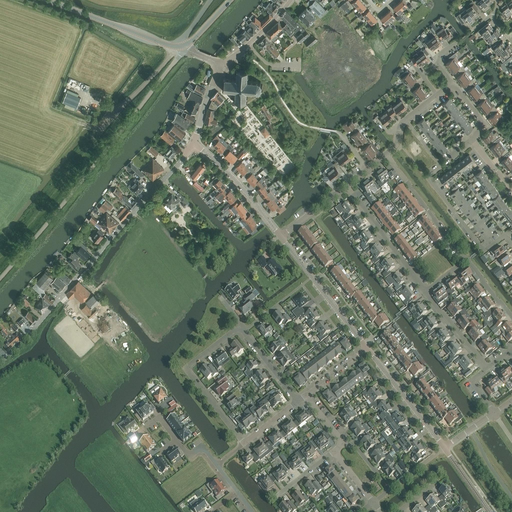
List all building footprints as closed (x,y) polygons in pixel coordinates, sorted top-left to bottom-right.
[(273,0),(275,1),(271,4),(270,3),(265,8),(273,15),(281,6),(277,2),(278,1),(277,0),(273,0)] [(315,0),(309,6),(319,16),(325,10),(315,0)] [(484,0),(480,0),(475,0),(474,2),(480,9),(482,8),(485,12),(491,8),(489,6),(484,0)] [(402,1),(398,5),(403,10),(407,6),(402,1)] [(466,10),(468,12),(474,19),(479,15),(476,11),(478,9),(472,2),(469,4),(468,6),(469,8),(466,10)] [(510,14),(511,12),(511,10),(507,4),(505,2),(500,6),(504,11),(501,13),(507,20),(511,17),(511,16),(510,14)] [(366,8),(362,3),(357,7),(361,12),(366,8)] [(393,9),(398,14),(398,15),(397,16),(399,19),(401,17),(400,15),(402,13),(401,12),(403,10),(398,5),(393,9)] [(316,17),(307,8),(299,16),(301,17),(299,18),(301,20),(302,19),(308,25),(316,17)] [(292,28),(298,23),(286,11),(281,17),(287,24),(283,28),(286,31),(290,27),(292,28)] [(364,15),(368,20),(373,15),(369,11),(364,15)] [(390,11),(385,15),(390,21),(395,17),(390,11)] [(476,21),(474,19),(468,12),(465,14),(464,12),(462,12),(456,17),(462,25),(467,21),(471,25),(476,21)] [(252,21),(262,28),(273,17),(270,13),(261,22),(255,17),(252,21)] [(377,20),(373,15),(368,20),(372,25),(377,20)] [(381,19),(386,25),(384,27),(386,30),(390,26),(388,23),(390,21),(385,15),(381,19)] [(249,27),(246,30),(251,37),(257,32),(255,30),(258,28),(254,23),(254,24),(252,21),(249,24),(251,26),(249,28),(249,27)] [(272,29),(279,37),(285,31),(283,28),(278,23),(272,29)] [(297,33),(299,36),(297,38),(301,42),(309,35),(305,31),(298,23),(292,28),(290,27),(286,31),(292,37),(297,33)] [(434,23),(431,25),(436,32),(437,33),(440,38),(441,39),(444,37),(446,40),(453,35),(449,30),(447,32),(443,27),(441,28),(439,26),(437,27),(434,23)] [(482,36),(485,38),(487,37),(494,31),(489,23),(477,33),(479,36),(481,37),(482,36)] [(279,37),(272,29),(266,34),(270,39),(271,38),(274,41),(279,37)] [(496,29),(494,31),(487,37),(489,39),(488,40),(487,42),(490,46),(498,40),(496,38),(501,34),(496,29)] [(238,37),(242,42),(246,39),(247,40),(251,37),(246,31),(238,37)] [(435,36),(431,40),(435,45),(437,48),(442,44),(438,40),(440,38),(437,33),(434,35),(435,36)] [(317,41),(314,36),(305,44),(309,48),(317,41)] [(233,38),(230,40),(236,47),(238,45),(233,38)] [(266,47),(271,53),(275,58),(280,54),(266,38),(258,44),(263,50),(266,47)] [(426,41),(423,43),(427,48),(429,46),(433,51),(437,48),(435,45),(431,40),(427,43),(426,41)] [(497,54),(499,53),(507,46),(503,41),(499,45),(497,42),(489,48),(492,52),(493,52),(495,51),(497,54)] [(499,53),(501,55),(500,56),(499,58),(502,62),(510,56),(508,53),(511,50),(511,49),(509,45),(507,46),(499,53)] [(422,50),(417,53),(420,56),(426,64),(430,60),(427,56),(429,54),(425,49),(423,51),(422,50)] [(414,57),(412,59),(415,64),(418,63),(421,67),(426,64),(420,56),(417,53),(413,56),(414,57)] [(455,53),(454,55),(449,58),(451,61),(446,64),(450,69),(457,63),(459,61),(456,57),(457,56),(455,53)] [(501,65),(500,67),(503,71),(506,69),(507,71),(508,70),(510,72),(511,75),(511,74),(511,57),(511,56),(507,60),(501,64),(501,65)] [(457,70),(459,72),(464,68),(462,66),(461,67),(457,63),(450,69),(453,73),(457,70)] [(457,78),(460,82),(468,76),(465,72),(466,71),(464,68),(459,72),(461,74),(457,78)] [(237,70),(236,70),(236,71),(237,71),(237,75),(236,75),(235,76),(237,76),(236,80),(231,80),(232,79),(230,79),(230,80),(226,79),(226,78),(225,78),(225,79),(223,79),(223,80),(225,80),(224,85),(224,90),(222,90),(222,91),(224,91),(224,92),(225,92),(225,91),(229,91),(229,93),(230,93),(230,92),(235,92),(235,96),(234,96),(234,97),(235,97),(235,101),(233,101),(233,102),(235,102),(234,103),(235,103),(235,102),(245,103),(245,104),(246,104),(246,103),(247,103),(247,102),(246,102),(246,98),(248,98),(248,97),(247,97),(247,93),(251,93),(251,94),(252,94),(252,93),(256,94),(256,95),(257,95),(257,94),(259,93),(260,94),(261,93),(260,92),(261,90),(263,91),(263,90),(262,89),(262,87),(263,86),(263,85),(262,86),(261,84),(261,83),(260,82),(260,83),(258,82),(258,81),(257,81),(257,82),(253,82),(253,80),(252,80),(252,82),(247,81),(248,77),(249,77),(249,76),(248,76),(248,72),(249,72),(249,71),(248,71),(248,70),(247,71),(238,70),(238,69),(237,69),(237,70)] [(402,78),(406,82),(413,76),(410,72),(405,75),(403,73),(399,77),(401,79),(402,78)] [(417,81),(413,76),(406,82),(409,87),(407,88),(409,90),(414,87),(412,84),(417,81)] [(468,83),(470,86),(475,82),(476,81),(474,78),(471,80),(468,76),(460,82),(464,87),(468,83)] [(477,84),(475,82),(470,86),(472,88),(467,91),(471,96),(479,90),(475,86),(477,84)] [(191,86),(189,89),(191,91),(192,91),(194,93),(195,91),(203,95),(206,90),(197,85),(195,88),(191,86)] [(416,89),(414,87),(409,90),(414,97),(416,96),(424,90),(421,85),(416,89)] [(195,115),(196,114),(197,113),(198,111),(197,110),(203,98),(187,90),(186,93),(190,95),(187,99),(191,101),(187,110),(195,115)] [(427,94),(424,90),(416,96),(419,100),(418,101),(420,104),(425,100),(423,98),(427,94)] [(479,97),(480,99),(486,95),(483,93),(482,94),(479,90),(471,96),(474,100),(479,97)] [(77,108),(81,98),(67,92),(63,103),(77,108)] [(212,100),(209,107),(209,108),(216,109),(218,106),(225,98),(218,92),(211,99),(212,100)] [(478,105),(481,109),(491,102),(486,95),(480,99),(482,102),(478,105)] [(397,103),(403,111),(407,107),(404,103),(406,101),(402,96),(400,98),(401,100),(397,103)] [(443,108),(445,109),(453,103),(450,99),(443,103),(445,106),(443,108)] [(489,110),(491,113),(496,109),(491,102),(481,109),(485,114),(489,110)] [(391,105),(389,107),(393,112),(395,110),(398,114),(403,111),(397,103),(393,106),(391,105)] [(457,107),(453,103),(445,109),(446,111),(448,110),(450,112),(457,107)] [(267,120),(272,117),(264,105),(260,109),(267,120)] [(387,110),(383,114),(389,121),(394,118),(390,114),(393,112),(389,107),(386,109),(387,110)] [(450,116),(452,118),(460,111),(457,107),(450,112),(452,115),(450,116)] [(205,123),(216,126),(218,121),(213,119),(215,111),(208,109),(205,123)] [(498,111),(496,109),(491,113),(493,115),(488,119),(493,125),(498,121),(496,120),(502,116),(498,111)] [(455,118),(457,121),(463,116),(460,111),(452,118),(453,120),(455,118)] [(195,118),(186,114),(183,112),(181,115),(185,119),(193,123),(195,118)] [(186,133),(183,132),(185,129),(189,122),(177,114),(172,121),(180,126),(179,128),(175,124),(168,132),(179,142),(186,133)] [(385,125),(389,121),(383,114),(379,117),(378,115),(375,117),(379,122),(381,120),(385,125)] [(457,125),(458,126),(467,120),(463,116),(457,121),(459,123),(457,125)] [(417,124),(421,128),(429,122),(428,120),(426,121),(424,119),(417,124)] [(462,127),(464,129),(470,124),(467,120),(458,126),(460,128),(462,127)] [(352,128),(354,130),(360,126),(356,121),(354,123),(352,121),(349,123),(348,121),(343,125),(348,132),(352,128)] [(421,128),(424,132),(431,127),(429,125),(431,124),(429,122),(421,128)] [(473,129),(470,124),(464,129),(465,132),(463,133),(465,135),(467,134),(473,129)] [(351,136),(355,141),(363,135),(361,132),(363,131),(361,129),(363,128),(361,125),(360,126),(354,130),(356,133),(351,136)] [(424,132),(427,137),(436,130),(434,128),(432,130),(431,127),(424,132)] [(261,131),(263,134),(266,138),(270,134),(268,131),(265,128),(261,131)] [(427,137),(431,141),(437,136),(435,134),(437,132),(436,130),(427,137)] [(171,145),(176,140),(166,131),(161,137),(171,145)] [(492,132),(490,133),(482,139),(486,143),(491,139),(493,141),(499,136),(496,132),(494,134),(492,132)] [(363,141),(365,144),(370,140),(368,137),(367,138),(364,134),(363,135),(355,141),(358,145),(363,141)] [(232,141),(236,145),(241,140),(237,136),(232,141)] [(431,141),(434,145),(442,139),(441,137),(439,138),(437,136),(431,141)] [(214,146),(217,150),(225,141),(221,138),(221,139),(218,137),(214,141),(216,143),(214,146)] [(490,149),(493,153),(504,145),(499,138),(494,142),(495,144),(490,149)] [(434,145),(437,149),(444,144),(442,142),(444,141),(442,139),(434,145)] [(363,149),(366,154),(375,147),(374,146),(375,145),(373,143),(372,143),(372,142),(370,140),(365,144),(367,146),(363,149)] [(224,150),(226,151),(231,146),(229,144),(229,145),(225,141),(217,150),(221,153),(224,150)] [(446,147),(444,144),(437,149),(441,154),(447,149),(449,147),(448,145),(446,147)] [(509,151),(507,149),(504,145),(493,153),(496,157),(502,153),(504,155),(509,151)] [(149,150),(157,157),(160,153),(153,146),(149,150)] [(225,156),(229,160),(234,154),(232,152),(235,149),(231,146),(226,151),(228,153),(225,156)] [(167,151),(168,152),(165,155),(170,159),(177,151),(172,147),(169,150),(168,149),(167,151)] [(343,149),(339,152),(347,162),(351,159),(347,154),(350,152),(346,147),(343,149)] [(379,151),(378,151),(378,150),(378,149),(376,148),(376,147),(375,147),(366,154),(370,158),(374,155),(376,157),(381,153),(379,151)] [(233,163),(238,157),(240,159),(245,154),(242,151),(237,156),(234,154),(229,160),(233,163)] [(335,156),(332,158),(336,162),(336,163),(339,161),(342,165),(347,162),(339,152),(335,156)] [(504,167),(511,161),(511,160),(511,155),(509,152),(504,156),(506,158),(501,163),(504,167)] [(470,155),(465,159),(470,165),(472,163),(473,164),(475,163),(470,155)] [(154,181),(165,170),(154,159),(143,170),(154,181)] [(236,167),(240,171),(248,163),(245,159),(236,167)] [(465,159),(461,162),(469,172),(471,170),(468,167),(470,165),(465,159)] [(131,161),(126,166),(130,171),(129,172),(133,176),(135,173),(141,179),(145,175),(144,175),(135,166),(133,164),(133,163),(131,161)] [(333,164),(329,167),(331,169),(337,177),(341,174),(338,169),(340,167),(336,163),(336,162),(334,164),(333,164)] [(466,173),(469,172),(461,162),(457,165),(462,172),(464,170),(466,173)] [(254,169),(248,163),(240,171),(243,175),(246,172),(248,174),(254,169)] [(201,164),(196,170),(200,174),(206,166),(204,164),(203,166),(201,164)] [(460,173),(462,172),(457,165),(452,168),(458,176),(460,174),(460,173)] [(455,177),(456,178),(457,179),(460,178),(458,176),(452,168),(448,172),(453,178),(455,177)] [(257,173),(254,169),(248,174),(249,176),(247,178),(250,182),(256,177),(255,175),(257,173)] [(325,176),(322,178),(325,182),(330,178),(332,181),(337,177),(331,169),(326,173),(325,171),(322,173),(325,176)] [(125,171),(121,174),(127,181),(132,176),(126,170),(125,171)] [(194,181),(200,174),(196,170),(191,176),(193,177),(192,179),(194,181)] [(394,178),(390,173),(388,171),(386,172),(384,170),(379,173),(386,181),(390,178),(392,180),(394,178)] [(478,180),(485,175),(482,171),(475,176),(478,180)] [(448,172),(444,175),(451,184),(453,183),(451,180),(453,178),(448,172)] [(382,184),(386,181),(379,173),(375,176),(380,182),(377,183),(381,188),(384,186),(382,184)] [(256,184),(258,186),(264,180),(259,175),(256,177),(250,182),(253,186),(256,184)] [(447,183),(448,184),(449,186),(451,185),(451,184),(444,175),(440,179),(444,185),(447,183)] [(478,180),(481,185),(488,179),(485,175),(478,180)] [(217,177),(209,184),(212,187),(215,184),(219,188),(224,183),(220,179),(219,180),(217,177)] [(129,186),(130,188),(137,195),(140,192),(142,190),(145,186),(138,180),(137,181),(135,179),(129,186)] [(279,179),(275,182),(280,188),(284,185),(279,179)] [(481,185),(485,189),(492,183),(488,179),(481,185)] [(258,186),(260,188),(257,190),(260,194),(269,187),(267,185),(268,185),(264,180),(258,186)] [(366,183),(372,191),(374,194),(380,189),(377,184),(374,186),(370,180),(366,183)] [(196,182),(193,185),(201,191),(203,188),(201,186),(196,182)] [(215,196),(213,198),(216,201),(218,199),(227,191),(225,189),(228,187),(224,183),(219,188),(216,191),(218,193),(215,196)] [(369,194),(372,191),(366,183),(362,187),(366,192),(364,194),(367,199),(371,196),(369,194)] [(485,189),(488,193),(495,188),(492,183),(485,189)] [(393,197),(394,199),(406,189),(402,185),(394,191),(397,194),(393,197)] [(266,196),(267,198),(273,193),(269,187),(260,194),(263,198),(266,196)] [(498,192),(495,188),(488,193),(491,197),(498,192)] [(123,194),(118,189),(114,193),(121,199),(120,200),(132,210),(139,203),(131,196),(128,200),(122,195),(123,194)] [(399,197),(402,200),(409,194),(406,189),(394,199),(396,200),(399,197)] [(454,200),(465,191),(464,189),(460,192),(458,189),(450,195),(454,200)] [(227,191),(218,199),(221,202),(224,199),(226,201),(227,200),(228,199),(234,194),(231,190),(228,193),(227,191)] [(266,202),(269,206),(278,199),(275,196),(279,192),(278,190),(273,193),(267,198),(269,200),(266,202)] [(454,200),(457,204),(465,198),(463,195),(466,193),(465,191),(454,200)] [(234,194),(228,199),(231,203),(232,203),(237,198),(234,194)] [(400,206),(401,208),(413,198),(409,194),(402,200),(404,203),(400,206)] [(492,200),(495,204),(502,199),(499,194),(492,200)] [(164,202),(167,205),(164,207),(170,212),(173,210),(172,209),(179,203),(178,202),(172,195),(164,202)] [(184,203),(182,204),(185,207),(190,203),(184,197),(181,200),(184,203)] [(280,198),(278,199),(269,206),(272,210),(275,208),(277,211),(278,211),(280,214),(287,209),(285,206),(286,205),(280,198)] [(416,203),(413,198),(401,208),(403,209),(406,206),(409,209),(416,203)] [(457,204),(461,209),(472,200),(471,198),(467,201),(465,198),(457,204)] [(495,204),(498,208),(505,203),(502,199),(495,204)] [(461,209),(464,213),(472,207),(470,204),(473,202),(472,200),(461,209)] [(104,206),(109,211),(113,207),(106,201),(102,205),(104,206)] [(231,207),(229,208),(230,209),(231,210),(232,209),(236,214),(245,207),(242,202),(239,204),(238,203),(237,202),(231,207)] [(372,209),(375,213),(387,204),(386,202),(382,205),(380,202),(372,209)] [(335,209),(337,211),(340,215),(343,213),(351,207),(347,203),(344,206),(342,203),(335,209)] [(420,207),(416,203),(409,209),(411,212),(407,215),(408,217),(420,207)] [(509,207),(505,203),(498,208),(496,210),(500,214),(502,213),(509,207)] [(389,206),(387,204),(375,213),(379,218),(387,212),(385,209),(389,206)] [(117,216),(123,221),(131,212),(125,207),(117,216)] [(238,216),(234,219),(238,223),(238,222),(241,220),(247,215),(245,213),(248,211),(245,207),(236,214),(238,216)] [(354,211),(351,207),(343,213),(344,215),(342,218),(345,221),(352,216),(350,214),(354,211)] [(424,212),(420,207),(408,217),(410,218),(413,215),(416,218),(424,212)] [(474,210),(472,207),(464,213),(468,218),(479,209),(478,207),(474,210)] [(502,213),(505,217),(511,211),(509,207),(502,213)] [(480,211),(479,209),(468,218),(471,222),(479,216),(477,213),(480,211)] [(389,214),(387,212),(379,218),(382,222),(394,213),(393,211),(389,214)] [(107,213),(102,218),(114,229),(119,224),(107,213)] [(396,215),(394,213),(382,222),(386,227),(394,221),(392,218),(396,215)] [(247,215),(241,220),(245,226),(254,219),(251,215),(249,217),(247,215)] [(352,224),(353,227),(361,221),(358,216),(354,219),(353,217),(346,222),(349,226),(352,224)] [(481,219),(479,216),(471,222),(475,227),(486,218),(485,216),(481,219)] [(89,221),(94,225),(97,221),(92,217),(89,221)] [(418,222),(422,227),(429,222),(425,217),(418,222)] [(102,218),(98,223),(110,234),(114,229),(102,218)] [(475,227),(478,231),(486,225),(484,222),(487,220),(486,218),(475,227)] [(245,226),(243,228),(248,235),(251,233),(253,235),(258,231),(256,229),(257,228),(255,225),(257,223),(254,219),(245,226)] [(386,227),(389,231),(401,222),(400,220),(396,223),(394,221),(386,227)] [(365,225),(361,221),(353,227),(356,230),(355,232),(357,234),(363,230),(361,228),(365,225)] [(403,224),(401,222),(389,231),(393,236),(401,230),(399,227),(403,224)] [(422,227),(425,231),(432,226),(429,222),(422,227)] [(478,231),(482,236),(493,227),(492,225),(488,228),(486,225),(478,231)] [(425,231),(428,235),(435,230),(432,226),(425,231)] [(494,229),(493,227),(482,236),(486,240),(493,234),(491,231),(494,229)] [(301,237),(308,232),(305,228),(299,232),(298,233),(301,237)] [(98,232),(92,239),(98,244),(102,240),(101,239),(103,237),(102,236),(104,234),(100,230),(98,232)] [(428,235),(432,240),(439,234),(435,230),(428,235)] [(361,239),(363,242),(370,236),(370,235),(367,231),(362,236),(360,234),(354,238),(356,241),(361,239)] [(308,232),(301,237),(304,241),(311,236),(308,232)] [(442,239),(439,234),(432,240),(435,244),(442,239)] [(370,236),(363,242),(364,244),(361,247),(364,251),(370,246),(368,244),(374,240),(372,238),(373,237),(371,235),(370,235),(370,236)] [(311,236),(304,241),(307,245),(314,240),(311,236)] [(395,241),(398,245),(405,240),(401,236),(395,241)] [(314,240),(307,245),(311,251),(319,244),(318,243),(318,244),(314,240)] [(398,245),(401,250),(408,244),(405,240),(398,245)] [(81,247),(76,253),(84,260),(90,254),(84,249),(87,247),(81,242),(79,244),(81,247)] [(315,256),(323,250),(319,246),(320,245),(319,244),(311,251),(315,256)] [(401,250),(405,254),(411,249),(408,244),(401,250)] [(370,251),(373,255),(381,249),(378,245),(372,250),(371,247),(366,251),(368,253),(370,251)] [(497,258),(507,251),(504,248),(502,249),(499,246),(490,253),(491,254),(493,256),(495,255),(497,258)] [(381,249),(373,255),(375,258),(372,261),(375,264),(380,260),(379,258),(384,253),(383,252),(384,251),(382,248),(381,249)] [(415,253),(411,249),(405,254),(408,258),(415,253)] [(319,260),(326,254),(323,250),(315,256),(319,260)] [(81,266),(76,261),(78,259),(77,259),(73,254),(72,253),(68,257),(71,260),(69,263),(77,271),(81,266)] [(418,257),(415,253),(408,258),(411,263),(418,257)] [(511,262),(511,261),(508,257),(511,256),(508,253),(498,260),(504,267),(511,262)] [(322,264),(329,258),(326,254),(319,260),(322,264)] [(273,261),(269,264),(263,257),(258,261),(263,267),(265,266),(270,272),(271,271),(276,277),(281,274),(280,272),(282,270),(280,267),(278,268),(273,261)] [(329,258),(322,264),(325,268),(326,267),(332,262),(329,258)] [(376,265),(378,268),(381,272),(384,269),(392,263),(389,259),(383,263),(381,261),(376,265)] [(395,267),(392,263),(384,269),(386,271),(383,274),(386,278),(391,274),(389,272),(395,267)] [(330,273),(334,277),(341,271),(338,267),(330,273)] [(462,270),(468,278),(473,275),(466,267),(462,270)] [(464,281),(468,278),(462,270),(458,273),(462,279),(460,281),(464,285),(466,283),(464,281)] [(344,276),(341,271),(334,277),(337,281),(344,276)] [(46,272),(36,283),(44,289),(53,279),(46,272)] [(60,278),(63,281),(67,284),(71,279),(62,272),(57,277),(59,279),(60,278)] [(390,280),(393,284),(401,278),(398,274),(394,277),(392,274),(387,279),(389,281),(390,280)] [(348,280),(344,276),(337,281),(341,286),(348,280)] [(462,287),(464,285),(460,281),(458,282),(454,277),(449,280),(456,288),(460,285),(462,287)] [(52,285),(59,291),(60,292),(65,286),(57,278),(52,285)] [(404,282),(401,278),(393,284),(396,288),(395,289),(397,292),(402,287),(401,285),(404,282)] [(341,286),(344,290),(351,284),(348,280),(341,286)] [(453,290),(456,288),(449,280),(445,283),(450,289),(447,290),(451,295),(455,292),(453,290)] [(82,303),(91,293),(78,282),(66,295),(71,299),(74,296),(82,303)] [(36,283),(32,287),(40,294),(39,295),(42,297),(46,293),(45,293),(44,289),(36,283)] [(344,290),(347,294),(354,289),(351,284),(344,290)] [(231,286),(225,291),(233,301),(239,296),(237,293),(241,290),(236,285),(233,287),(231,286)] [(467,294),(469,292),(473,296),(482,289),(479,285),(473,289),(471,287),(465,292),(467,294)] [(449,297),(451,295),(447,290),(445,292),(441,287),(437,290),(443,298),(447,295),(449,297)] [(404,298),(407,296),(412,292),(413,291),(411,288),(410,289),(408,288),(405,290),(403,288),(396,293),(399,297),(402,296),(404,298)] [(351,299),(352,297),(358,293),(357,293),(354,289),(347,294),(351,299)] [(476,303),(481,300),(479,297),(485,293),(482,289),(473,296),(476,300),(473,302),(475,304),(476,303)] [(433,293),(435,296),(433,298),(438,305),(445,300),(443,298),(437,290),(433,293)] [(352,297),(355,302),(363,296),(359,291),(357,293),(358,293),(352,297)] [(415,296),(412,292),(407,296),(404,298),(406,300),(403,302),(406,306),(413,301),(411,299),(415,296)] [(48,296),(46,293),(42,297),(50,304),(51,305),(54,300),(50,296),(48,296)] [(238,308),(241,311),(241,312),(242,313),(243,314),(244,314),(244,315),(254,308),(250,302),(255,298),(251,293),(243,299),(246,302),(238,308)] [(292,312),(297,318),(304,312),(301,308),(308,302),(302,294),(293,301),(298,307),(292,312)] [(355,302),(359,306),(366,300),(363,296),(355,302)] [(34,307),(42,314),(50,305),(42,298),(34,307)] [(476,303),(478,306),(481,310),(484,308),(492,302),(489,298),(483,302),(481,300),(476,303)] [(459,307),(457,304),(459,303),(456,299),(451,302),(453,305),(448,309),(451,313),(459,307)] [(359,306),(362,310),(369,304),(366,300),(359,306)] [(495,306),(492,302),(484,308),(487,312),(483,315),(485,317),(486,316),(491,312),(489,310),(495,306)] [(409,309),(412,313),(414,316),(424,308),(421,303),(415,308),(414,306),(409,309)] [(87,315),(90,317),(91,318),(98,311),(93,306),(91,308),(87,304),(81,310),(86,315),(87,315)] [(362,310),(365,314),(373,309),(369,304),(362,310)] [(13,310),(18,315),(21,312),(16,307),(13,310)] [(460,313),(461,315),(466,311),(464,309),(462,311),(459,307),(451,313),(454,317),(460,313)] [(427,312),(424,308),(414,316),(419,322),(423,318),(422,316),(427,312)] [(307,317),(308,319),(316,313),(313,309),(307,313),(306,311),(304,312),(297,318),(298,319),(299,318),(301,320),(306,318),(307,317)] [(365,314),(369,319),(376,313),(373,309),(365,314)] [(492,316),(495,320),(503,314),(500,309),(494,314),(492,312),(491,312),(486,316),(488,319),(492,316)] [(24,316),(25,317),(33,324),(33,325),(38,320),(28,311),(24,316)] [(458,322),(461,326),(469,320),(466,316),(468,314),(466,311),(461,315),(463,317),(458,322)] [(273,317),(279,325),(283,322),(285,325),(291,321),(287,315),(284,318),(279,312),(273,317)] [(308,323),(309,325),(311,328),(318,323),(316,320),(320,317),(316,313),(308,319),(310,321),(308,323)] [(372,323),(374,321),(378,318),(379,317),(378,316),(376,313),(369,319),(372,323)] [(382,314),(381,313),(378,316),(379,317),(378,318),(383,325),(388,321),(382,314)] [(104,314),(96,320),(104,330),(111,325),(104,314)] [(495,326),(497,329),(504,323),(502,321),(506,318),(503,314),(495,320),(498,324),(495,326)] [(424,324),(427,327),(435,321),(432,317),(426,322),(424,319),(419,323),(421,325),(424,324)] [(379,328),(383,325),(378,318),(374,321),(379,328)] [(471,328),(472,327),(477,323),(475,321),(474,322),(471,318),(469,320),(461,326),(464,330),(470,326),(471,328)] [(438,325),(435,321),(427,327),(430,331),(428,333),(429,336),(434,332),(432,330),(438,325)] [(317,330),(319,333),(327,326),(323,322),(320,325),(318,323),(311,328),(313,330),(315,329),(316,331),(317,330)] [(502,329),(505,333),(511,326),(511,325),(510,322),(505,325),(504,323),(497,329),(498,331),(502,329)] [(469,334),(472,338),(480,332),(477,328),(479,326),(477,323),(472,327),(474,329),(469,334)] [(265,328),(263,324),(258,329),(264,337),(273,330),(269,325),(265,328)] [(321,335),(320,335),(318,337),(322,341),(329,336),(327,333),(330,331),(327,326),(319,333),(321,335)] [(3,331),(16,344),(23,338),(18,333),(13,337),(6,329),(3,331)] [(391,336),(387,331),(386,329),(380,334),(382,336),(380,337),(384,342),(391,336)] [(437,338),(439,340),(447,334),(444,330),(438,334),(437,332),(432,336),(435,339),(437,338)] [(481,338),(482,340),(487,336),(485,334),(483,336),(480,332),(472,338),(475,342),(481,338)] [(450,338),(447,334),(439,340),(441,342),(439,345),(442,348),(447,345),(445,342),(450,338)] [(384,342),(387,346),(396,339),(394,336),(392,337),(391,336),(384,342)] [(478,346),(482,351),(490,344),(487,340),(489,339),(487,336),(482,340),(484,342),(478,346)] [(15,345),(9,338),(7,341),(8,342),(3,346),(8,352),(15,345)] [(345,340),(344,342),(342,339),(336,343),(339,348),(342,346),(346,351),(351,347),(345,340)] [(387,346),(390,350),(398,344),(397,344),(399,343),(396,339),(387,346)] [(279,349),(281,352),(286,348),(280,340),(269,348),(273,354),(279,349)] [(237,341),(231,346),(233,348),(229,352),(232,357),(237,353),(238,354),(244,349),(237,341)] [(342,352),(339,348),(336,343),(331,347),(338,356),(341,354),(340,353),(342,352)] [(448,349),(451,353),(459,347),(455,343),(450,347),(448,345),(443,349),(445,351),(448,349)] [(390,350),(394,354),(403,347),(401,345),(399,346),(398,344),(390,350)] [(493,348),(490,344),(482,351),(485,355),(491,350),(492,353),(497,349),(495,346),(493,348)] [(394,354),(397,359),(404,353),(403,351),(406,348),(404,346),(403,347),(394,354)] [(449,354),(451,357),(450,358),(450,359),(452,362),(458,358),(456,355),(462,351),(461,349),(462,349),(459,346),(459,347),(451,353),(449,354)] [(277,358),(281,363),(291,355),(288,350),(286,347),(286,348),(281,352),(283,354),(277,358)] [(336,358),(338,356),(331,347),(327,351),(333,359),(335,357),(336,358)] [(331,360),(333,359),(327,351),(322,354),(329,363),(332,361),(331,360)] [(223,352),(214,359),(216,361),(213,364),(218,370),(221,367),(220,365),(228,358),(223,352)] [(400,363),(408,357),(411,354),(409,352),(406,355),(404,353),(397,359),(400,363)] [(327,365),(329,363),(322,354),(318,358),(324,366),(326,364),(327,365)] [(291,355),(281,363),(284,367),(289,363),(291,365),(296,361),(291,355)] [(400,363),(404,367),(411,361),(408,357),(400,363)] [(459,363),(461,367),(469,361),(466,357),(462,360),(460,358),(454,362),(456,365),(459,363)] [(322,367),(324,366),(318,358),(313,361),(320,370),(323,368),(322,367)] [(442,360),(440,361),(445,368),(452,363),(452,362),(450,359),(445,363),(442,360)] [(416,360),(412,363),(411,361),(404,367),(407,371),(409,370),(413,366),(418,363),(416,360)] [(248,370),(247,370),(244,373),(248,377),(254,372),(252,370),(258,366),(254,361),(246,367),(248,370)] [(318,372),(320,370),(313,361),(309,365),(315,373),(317,371),(318,372)] [(473,365),(469,361),(461,367),(464,371),(462,372),(464,375),(466,378),(472,373),(470,370),(470,371),(468,368),(473,365)] [(413,366),(419,373),(423,370),(418,363),(413,366)] [(359,368),(356,370),(357,371),(363,379),(364,379),(368,375),(367,373),(369,371),(364,364),(359,367),(359,368)] [(209,368),(206,365),(200,370),(207,379),(211,375),(212,377),(217,373),(212,366),(209,368)] [(309,365),(304,368),(311,377),(314,375),(313,374),(315,373),(309,365)] [(414,376),(419,373),(413,366),(409,370),(414,376)] [(507,366),(502,369),(510,379),(511,380),(511,378),(511,370),(511,372),(507,366)] [(309,379),(311,377),(304,368),(300,372),(306,380),(307,380),(308,378),(309,379)] [(503,378),(501,380),(504,385),(507,383),(506,382),(510,379),(502,369),(498,372),(503,378)] [(256,375),(254,372),(248,377),(250,380),(251,379),(255,383),(265,375),(261,370),(256,375)] [(355,372),(352,374),(359,383),(364,379),(363,379),(357,371),(356,372),(355,372)] [(300,372),(295,376),(297,378),(294,380),(300,387),(305,384),(305,383),(307,381),(307,380),(306,380),(300,372)] [(355,386),(359,383),(352,374),(350,376),(349,378),(355,386)] [(268,379),(265,375),(255,383),(260,390),(265,386),(263,383),(268,379)] [(419,390),(426,384),(423,380),(424,379),(423,376),(415,382),(417,384),(416,385),(419,390)] [(502,386),(504,385),(501,380),(498,382),(494,376),(490,379),(496,387),(500,384),(502,386)] [(224,377),(217,383),(219,385),(214,389),(219,396),(220,395),(221,397),(227,392),(226,390),(229,388),(225,384),(227,382),(224,377)] [(351,389),(355,386),(349,378),(347,379),(347,378),(344,380),(351,389)] [(494,389),(496,387),(490,379),(486,382),(490,388),(489,389),(488,388),(485,390),(490,396),(495,392),(494,389)] [(347,393),(351,389),(344,380),(341,382),(342,383),(340,384),(347,393)] [(342,396),(347,393),(340,384),(339,386),(338,385),(335,387),(342,396)] [(419,390),(422,394),(430,388),(426,384),(419,390)] [(333,390),(332,391),(338,399),(342,396),(335,387),(333,389),(333,390)] [(368,400),(378,392),(375,388),(369,392),(368,390),(362,394),(365,399),(366,398),(368,400)] [(422,394),(426,398),(433,393),(430,388),(422,394)] [(155,393),(157,396),(154,398),(159,404),(167,398),(161,389),(155,393)] [(273,395),(271,397),(277,404),(282,401),(277,396),(280,394),(276,389),(274,391),(275,392),(273,394),(273,395)] [(330,405),(338,399),(332,391),(331,390),(328,392),(323,395),(330,405)] [(382,397),(378,392),(368,400),(371,404),(369,406),(371,409),(373,407),(378,403),(376,401),(382,397)] [(435,395),(433,393),(426,398),(429,403),(439,395),(437,393),(435,395)] [(230,410),(233,408),(239,403),(234,397),(233,397),(231,394),(225,398),(228,402),(225,403),(230,410)] [(269,398),(268,397),(267,395),(262,399),(267,406),(270,404),(273,408),(277,404),(271,397),(269,398)] [(429,403),(432,407),(440,401),(438,399),(440,397),(439,395),(429,403)] [(268,412),(265,407),(267,406),(262,399),(258,402),(260,405),(258,407),(264,415),(268,412)] [(379,410),(381,412),(389,406),(385,401),(380,405),(378,403),(373,407),(375,409),(377,408),(378,410),(379,410)] [(432,407),(436,411),(443,405),(440,401),(432,407)] [(147,404),(142,408),(148,417),(153,413),(152,411),(155,409),(151,404),(148,406),(147,404)] [(344,419),(352,413),(350,411),(351,410),(349,408),(351,407),(349,405),(344,408),(346,411),(340,415),(344,419)] [(446,410),(443,405),(436,411),(439,415),(446,410)] [(392,410),(389,406),(381,412),(378,414),(383,421),(384,420),(389,417),(387,414),(392,410)] [(260,418),(264,415),(258,407),(256,409),(255,408),(253,410),(252,408),(249,410),(251,412),(253,410),(260,418)] [(142,408),(136,412),(138,414),(135,416),(139,422),(142,419),(143,421),(148,417),(142,408)] [(247,416),(244,418),(251,425),(255,422),(248,414),(251,412),(249,410),(247,412),(248,413),(246,415),(247,416)] [(442,420),(445,418),(444,418),(449,415),(450,414),(449,414),(446,410),(439,415),(442,420)] [(299,413),(305,422),(312,416),(309,411),(306,413),(304,411),(299,413)] [(356,421),(358,419),(361,416),(358,413),(357,414),(355,411),(352,413),(344,419),(347,424),(354,418),(356,421)] [(449,415),(454,422),(455,423),(457,423),(462,420),(461,419),(463,418),(460,415),(459,416),(458,417),(453,411),(449,414),(450,414),(449,415)] [(297,420),(295,422),(299,427),(299,426),(301,428),(307,424),(305,422),(299,413),(296,418),(297,420)] [(178,419),(175,414),(167,420),(170,425),(178,419)] [(390,422),(392,425),(400,418),(397,414),(390,419),(389,417),(384,420),(386,423),(388,421),(390,423),(390,422)] [(454,422),(449,415),(444,418),(445,418),(450,425),(454,422)] [(235,420),(240,425),(239,426),(242,431),(245,428),(246,429),(251,425),(244,418),(242,419),(240,416),(235,420)] [(124,422),(126,425),(123,428),(127,434),(137,426),(133,420),(132,421),(130,418),(124,422)] [(400,418),(392,425),(391,426),(392,428),(392,429),(395,433),(400,429),(398,427),(403,423),(400,418)] [(182,423),(178,419),(170,425),(173,429),(182,423)] [(351,428),(354,433),(362,426),(360,424),(361,424),(359,421),(358,419),(356,421),(358,423),(351,428)] [(299,427),(295,422),(293,424),(291,422),(286,424),(292,432),(299,427)] [(185,427),(182,423),(173,429),(176,433),(185,427)] [(284,431),(282,432),(285,437),(292,432),(286,424),(282,428),(284,431)] [(364,432),(366,434),(368,433),(366,430),(365,428),(364,429),(362,426),(354,433),(358,437),(364,432)] [(188,431),(185,427),(176,433),(180,438),(188,431)] [(400,429),(395,433),(393,434),(395,437),(396,436),(397,437),(399,438),(400,440),(403,438),(410,432),(407,427),(402,432),(400,429)] [(188,431),(180,438),(183,442),(191,436),(188,431)] [(277,432),(272,434),(279,442),(285,437),(282,432),(279,434),(278,432),(277,432)] [(330,439),(326,434),(325,432),(318,437),(319,439),(326,447),(329,443),(327,441),(330,439)] [(414,436),(410,432),(403,438),(400,440),(402,441),(401,446),(403,448),(405,447),(409,443),(408,441),(414,436)] [(360,442),(364,447),(372,440),(370,438),(371,438),(369,435),(370,435),(368,433),(366,434),(368,436),(360,442)] [(268,443),(271,447),(272,448),(279,442),(272,434),(269,439),(271,441),(268,443)] [(152,441),(148,435),(139,442),(143,447),(152,441)] [(321,449),(326,447),(319,439),(316,442),(314,440),(311,442),(316,449),(319,447),(320,450),(321,449)] [(373,443),(372,440),(364,447),(367,451),(374,446),(376,448),(378,447),(376,444),(374,442),(373,443)] [(156,446),(152,441),(143,447),(147,453),(156,446)] [(411,446),(409,443),(405,447),(407,450),(408,448),(410,450),(411,450),(412,452),(420,446),(417,441),(411,446)] [(314,451),(316,449),(311,442),(308,444),(310,446),(306,449),(306,450),(312,458),(316,453),(314,451)] [(262,444),(257,446),(266,457),(274,451),(272,448),(271,447),(270,448),(267,444),(264,446),(263,444),(262,444)] [(394,444),(391,447),(396,453),(399,451),(394,444)] [(371,456),(374,460),(382,454),(384,452),(381,449),(383,448),(380,445),(378,447),(376,448),(378,450),(371,456)] [(256,453),(253,455),(258,461),(260,459),(261,461),(266,457),(257,446),(254,450),(254,451),(256,453)] [(424,450),(420,446),(412,452),(414,454),(413,455),(415,457),(413,458),(417,463),(422,459),(418,454),(424,450)] [(307,460),(312,458),(306,450),(306,449),(304,447),(297,453),(303,460),(305,458),(307,460)] [(175,449),(167,455),(171,462),(180,455),(181,457),(184,455),(180,449),(177,451),(175,449)] [(301,461),(303,460),(297,453),(295,455),(296,457),(293,460),(299,468),(302,464),(301,461)] [(256,463),(258,461),(253,455),(251,456),(249,454),(245,456),(243,459),(247,464),(253,459),(256,463)] [(385,458),(387,461),(391,457),(389,455),(386,458),(385,456),(384,456),(382,454),(374,460),(378,464),(385,458)] [(382,468),(386,473),(393,467),(392,464),(393,463),(394,461),(391,457),(387,461),(389,463),(382,468)] [(163,473),(169,468),(162,459),(158,462),(156,459),(151,463),(153,466),(156,464),(163,473)] [(293,460),(288,464),(287,462),(285,464),(290,471),(292,469),(294,471),(294,470),(299,468),(293,460)] [(407,468),(401,461),(398,463),(404,470),(407,468)] [(283,465),(280,467),(276,470),(284,480),(287,476),(287,475),(286,473),(288,471),(283,465)] [(324,473),(327,477),(334,471),(331,467),(324,473)] [(404,476),(401,471),(397,467),(395,469),(393,467),(386,473),(389,477),(393,474),(395,476),(396,475),(400,480),(404,476)] [(279,482),(284,480),(276,470),(270,476),(274,482),(277,480),(279,482)] [(338,476),(334,471),(327,477),(331,481),(338,476)] [(272,484),(274,482),(270,476),(267,477),(270,481),(264,486),(268,491),(271,489),(274,486),(272,484)] [(331,481),(334,485),(341,480),(338,476),(331,481)] [(223,485),(219,480),(214,484),(212,482),(207,486),(209,488),(212,493),(214,492),(223,485)] [(344,484),(341,480),(334,485),(337,490),(344,484)] [(315,486),(311,482),(305,486),(312,496),(317,492),(318,493),(323,490),(318,483),(315,486)] [(341,494),(348,489),(344,484),(337,490),(341,494)] [(216,498),(218,500),(223,497),(221,494),(226,490),(223,485),(214,492),(217,497),(216,498)] [(443,495),(441,497),(445,503),(449,500),(447,497),(450,495),(449,493),(452,491),(448,486),(445,488),(443,487),(439,490),(443,495)] [(341,494),(344,498),(351,493),(348,489),(341,494)] [(292,496),(297,502),(295,504),(297,508),(299,507),(299,505),(304,501),(306,503),(309,500),(305,496),(303,497),(303,498),(298,492),(292,496)] [(344,498),(347,502),(354,497),(351,493),(344,498)] [(434,494),(430,498),(436,505),(438,504),(442,509),(447,505),(445,503),(441,497),(438,499),(434,494)] [(329,497),(325,500),(329,506),(333,503),(329,497)] [(354,497),(347,502),(351,507),(358,501),(354,497)] [(429,506),(427,508),(430,511),(437,511),(438,511),(434,507),(436,505),(430,498),(426,501),(429,506)] [(195,511),(200,511),(208,506),(203,500),(192,508),(195,511)] [(289,506),(285,502),(279,507),(283,511),(291,511),(294,511),(297,510),(292,504),(289,506)]
